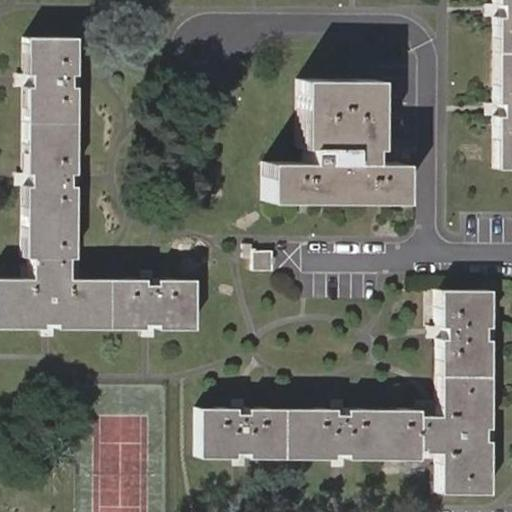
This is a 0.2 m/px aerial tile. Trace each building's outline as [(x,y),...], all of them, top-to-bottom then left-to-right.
[(511,0),(491,0),(491,4),(484,4),(484,17),(491,17),(491,53),(511,53),(511,0)] [(21,86),(21,172),(24,172),(24,186),(20,186),(20,256),(26,257),(25,278),(0,277),(0,327),(38,327),(38,323),(52,323),(52,327),(139,328),(139,323),(152,324),(151,328),(187,328),(187,279),(151,279),(151,284),(140,284),(140,279),(77,279),(63,279),(63,257),(68,257),(68,186),(64,186),(64,173),(69,173),(69,87),(65,87),(65,74),(69,74),(69,37),(21,38),(22,73),(25,74),(25,87),(21,86)] [(511,53),(491,53),(491,103),(484,103),(484,116),(491,116),(492,168),(511,167),(511,53)] [(367,135),(373,136),(373,71),(297,69),(295,135),(303,135),(302,151),(261,150),(261,200),(394,201),(396,153),(382,153),(366,152),(367,135)] [(12,86),(21,86),(25,87),(25,74),(22,73),(12,73),(12,86)] [(74,74),(69,74),(65,74),(65,87),(69,87),(75,87),(74,74)] [(380,146),(373,136),(367,135),(366,152),(382,153),(380,146)] [(24,172),(21,172),(12,172),(12,186),(20,186),(24,186),(24,172)] [(76,173),(69,173),(64,173),(64,186),(68,186),(76,186),(76,173)] [(268,269),(268,253),(251,253),(250,269),(268,269)] [(77,257),(68,257),(63,257),(63,279),(77,279),(77,257)] [(140,272),(140,279),(140,284),(151,284),(151,279),(151,273),(140,272)] [(483,290),(434,291),(434,327),(427,327),(427,339),(434,339),(434,376),(482,377),(482,339),(491,339),(490,327),(483,327),(483,290)] [(52,333),(52,327),(52,323),(38,323),(38,327),(38,333),(52,333)] [(151,334),(151,328),(152,324),(139,323),(139,328),(139,334),(151,334)] [(482,377),(434,376),(434,401),(434,415),(422,415),(422,451),(433,451),(433,459),(433,490),(481,491),(481,440),(491,440),(491,427),(481,427),(482,377)] [(286,457),(286,408),(243,408),(243,400),(230,400),(230,408),(194,407),(194,456),(229,457),(229,463),(242,463),(242,457),(286,457)] [(329,408),(329,414),(341,414),(341,408),(341,401),(329,401),(329,408)] [(412,409),(412,415),(422,415),(434,415),(434,401),(412,401),(412,409)] [(286,457),(329,457),(329,453),(341,453),(341,457),(412,458),(412,451),(422,451),(422,415),(412,415),(412,409),(341,408),(341,414),(329,414),(329,408),(286,408),(286,457)] [(341,464),(341,457),(341,453),(329,453),(329,457),(328,464),(341,464)]
